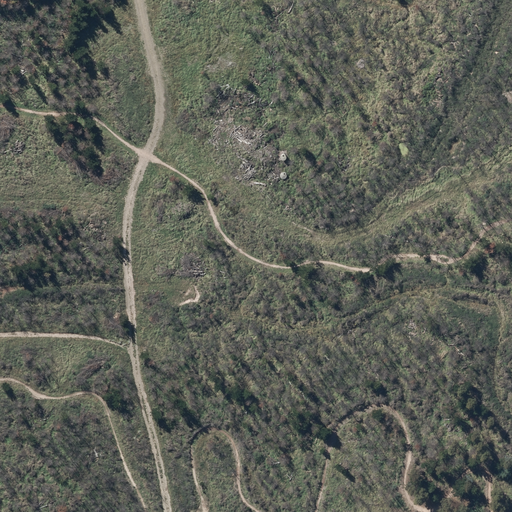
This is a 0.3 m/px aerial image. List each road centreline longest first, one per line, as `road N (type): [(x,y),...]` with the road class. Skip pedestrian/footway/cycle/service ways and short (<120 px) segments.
road 1 (track): [(127,0),(165,145),(127,282),(132,348)]
road 2 (track): [(132,348),(168,511)]
